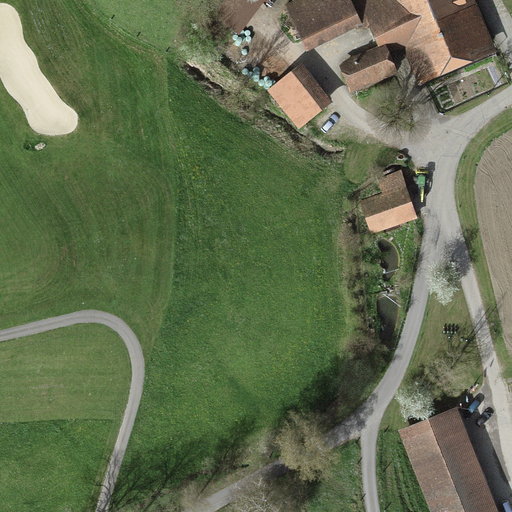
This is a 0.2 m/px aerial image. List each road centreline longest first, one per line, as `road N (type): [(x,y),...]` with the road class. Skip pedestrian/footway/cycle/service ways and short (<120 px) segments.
road 1 (unclassified): [(214,511),(344,438),(378,408),(411,339),(440,200)]
road 2 (unclassified): [(511,459),(440,200)]
road 3 (unclassified): [(440,200),(453,148),(476,118),(511,95)]
